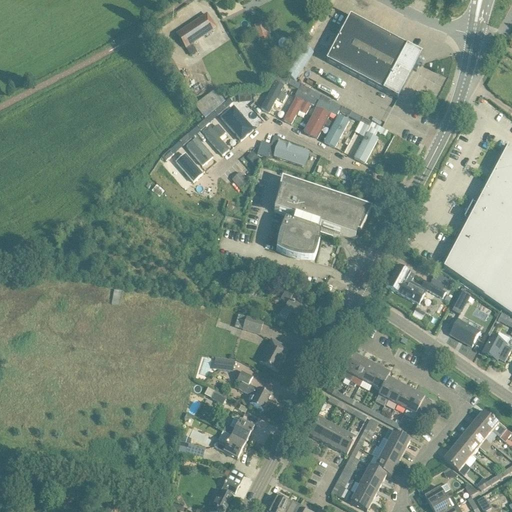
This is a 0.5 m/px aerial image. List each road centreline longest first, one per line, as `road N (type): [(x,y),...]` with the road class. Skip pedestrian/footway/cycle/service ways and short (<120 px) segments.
road 1 (tertiary): [(246,511),(355,293)]
road 2 (residential): [(412,195),(275,128),(213,173)]
road 3 (unclassified): [(0,108),(184,0)]
road 4 (tertiary): [(412,195),(445,130),(473,34)]
road 5 (residential): [(401,502),(427,450),(457,416),(454,398),(416,375)]
